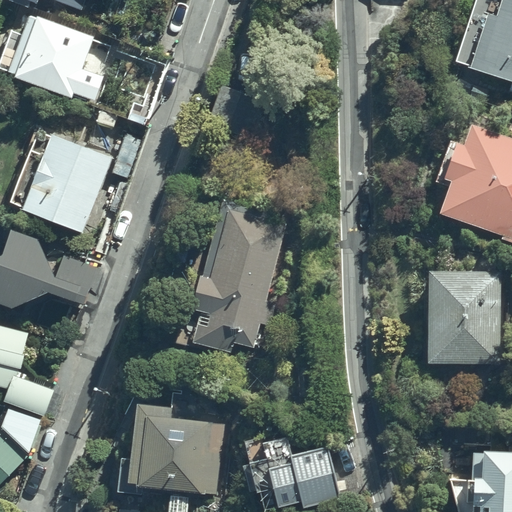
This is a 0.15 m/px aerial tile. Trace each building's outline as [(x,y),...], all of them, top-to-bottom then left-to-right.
[(84,0),(7,0),(5,5),(27,13),(30,6),(35,8),(38,0),(44,0),(79,13),(84,0)] [(511,81),(511,0),(502,0),(502,1),(499,0),(477,0),(456,63),(511,81)] [(92,39),(35,22),(34,25),(26,22),(20,37),(13,34),(0,64),(0,73),(9,76),(8,78),(15,80),(14,84),(89,106),(97,80),(81,75),(92,39)] [(257,99),(221,87),(206,130),(242,142),(257,99)] [(447,186),(438,215),(504,236),(503,238),(511,240),(511,139),(472,127),(466,146),(448,141),(435,182),(447,186)] [(81,237),(110,161),(36,132),(7,209),(81,237)] [(288,218),(222,200),(200,281),(196,280),(187,316),(198,319),(191,347),(228,357),(231,345),(254,351),(260,327),(268,329),(275,304),(266,302),(288,218)] [(96,269),(61,258),(54,282),(35,242),(9,234),(0,259),(0,314),(9,317),(46,298),(82,310),(96,269)] [(502,272),(428,272),(427,366),(501,366),(502,272)] [(0,327),(0,391),(10,394),(7,407),(46,420),(55,392),(22,380),(33,336),(0,327)] [(141,502),(142,493),(216,498),(221,425),(191,423),(192,410),(135,406),(128,466),(119,465),(115,499),(141,502)] [(0,427),(0,488),(29,457),(43,422),(11,412),(5,431),(0,427)] [(304,511),(340,501),(325,450),(294,460),(287,439),(267,445),(264,437),(241,444),(248,469),(246,469),(259,511),(289,511),(299,509),(300,511),(304,511)] [(511,511),(511,455),(484,455),(483,480),(476,482),(475,507),(484,508),(483,511),(511,511)]
